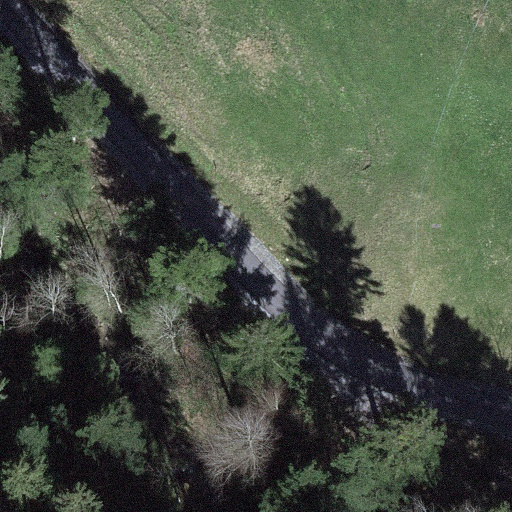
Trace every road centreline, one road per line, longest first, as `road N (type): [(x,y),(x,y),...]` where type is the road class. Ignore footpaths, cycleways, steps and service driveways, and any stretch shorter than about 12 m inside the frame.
road 1 (track): [(511,418),(362,376),(6,0)]
road 2 (track): [(362,376),(363,405),(511,501)]
